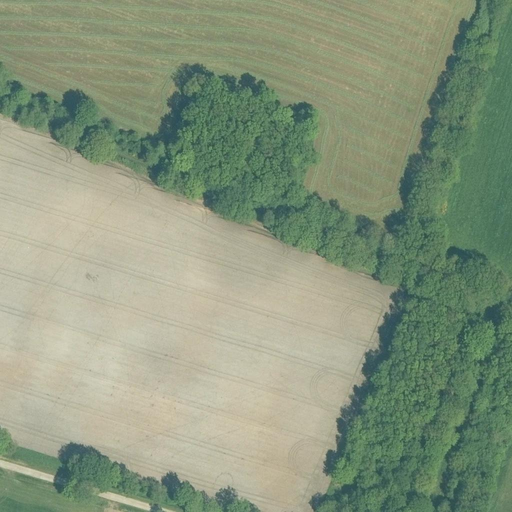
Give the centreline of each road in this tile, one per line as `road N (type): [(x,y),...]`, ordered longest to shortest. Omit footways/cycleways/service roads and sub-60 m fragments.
road 1 (track): [(0,101),(410,274),(497,0)]
road 2 (unclassified): [(0,463),(163,511)]
